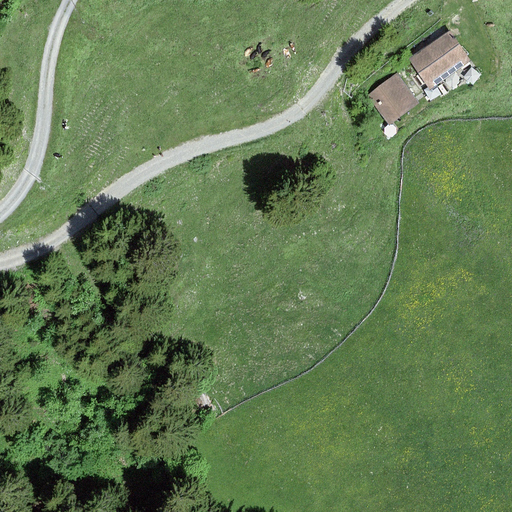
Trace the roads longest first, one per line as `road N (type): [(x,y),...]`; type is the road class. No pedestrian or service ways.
road 1 (track): [(0,261),(78,225),(168,158),(294,116),(360,39),(406,0)]
road 2 (track): [(0,213),(33,169),(52,45),(70,0)]
